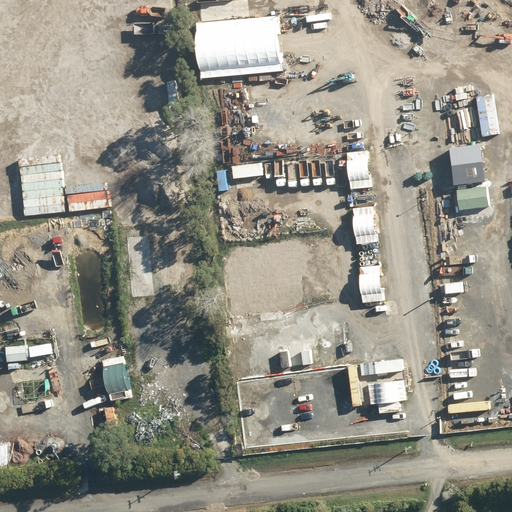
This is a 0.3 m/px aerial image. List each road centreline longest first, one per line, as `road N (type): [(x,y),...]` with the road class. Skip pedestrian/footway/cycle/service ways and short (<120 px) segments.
road 1 (unknown): [(431,468),(378,132),(347,70),(299,42)]
road 2 (residential): [(50,511),(511,459)]
